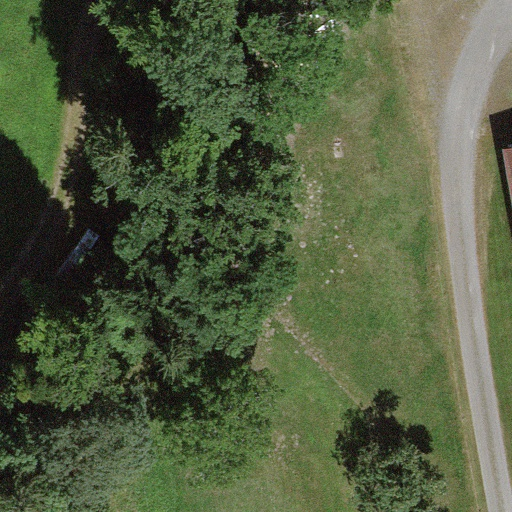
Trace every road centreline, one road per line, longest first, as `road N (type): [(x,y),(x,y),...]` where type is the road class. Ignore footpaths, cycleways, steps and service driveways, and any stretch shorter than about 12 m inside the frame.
road 1 (track): [(503,511),(415,0)]
road 2 (track): [(0,302),(29,273),(76,159),(108,0)]
